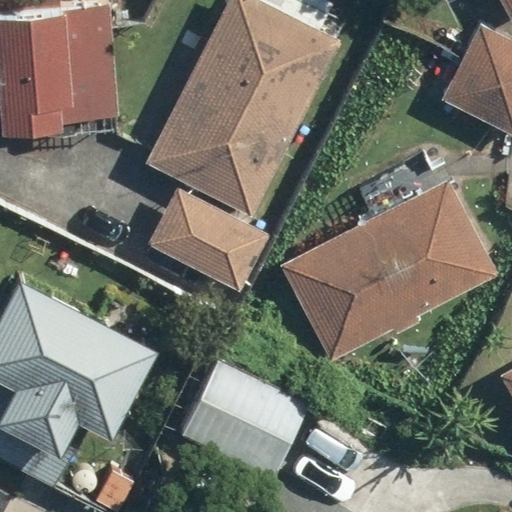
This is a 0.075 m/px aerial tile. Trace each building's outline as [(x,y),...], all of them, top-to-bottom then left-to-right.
[(51,106),(106,107),(106,0),(0,0),(0,116),(51,117),(51,106)] [(268,223),(244,211),(341,21),(328,15),(335,1),(333,0),(220,0),(141,155),(174,172),(142,235),(237,284),(268,223)] [(511,2),(511,0),(497,0),(502,9),(511,2)] [(511,138),(511,32),(477,16),(440,95),(491,119),(484,133),(509,145),(511,138)] [(424,314),(420,306),(493,267),(438,165),(275,254),(338,350),(391,322),(395,330),(424,314)] [(0,455),(50,481),(64,454),(50,447),(70,410),(100,426),(145,340),(142,338),(150,322),(111,302),(106,313),(10,264),(0,282),(0,367),(10,372),(0,391),(0,455)] [(211,350),(175,426),(270,472),(307,396),(211,350)] [(511,350),(493,361),(511,396),(511,350)]
